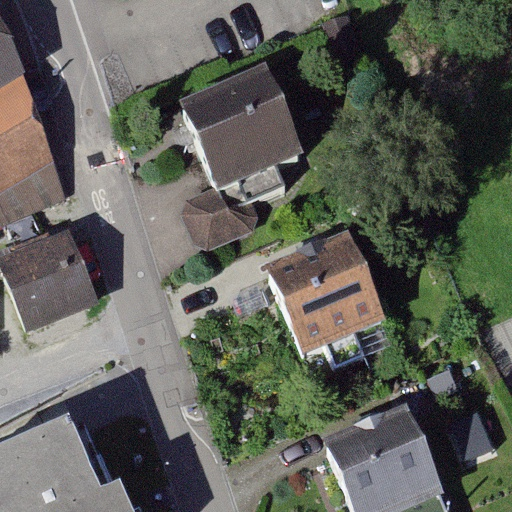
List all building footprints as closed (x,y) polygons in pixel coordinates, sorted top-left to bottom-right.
[(0,61),(0,208),(62,176),(17,94),(0,61)] [(262,86),(179,122),(215,207),(298,171),(262,86)] [(350,246),(266,283),(304,368),(388,331),(350,246)] [(68,248),(1,274),(31,349),(98,323),(68,248)] [(140,511),(106,411),(0,446),(0,511),(140,511)] [(444,511),(413,431),(326,464),(344,511),(444,511)]
